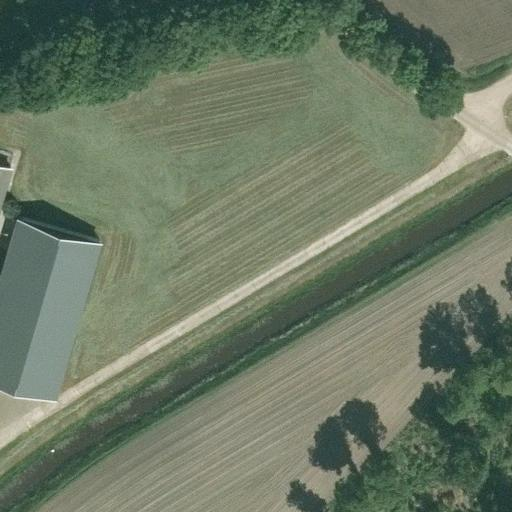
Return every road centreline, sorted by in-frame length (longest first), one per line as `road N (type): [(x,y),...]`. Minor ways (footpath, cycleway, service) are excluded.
road 1 (track): [(490,132),(446,169),(51,406)]
road 2 (unclassified): [(465,115),(317,0)]
